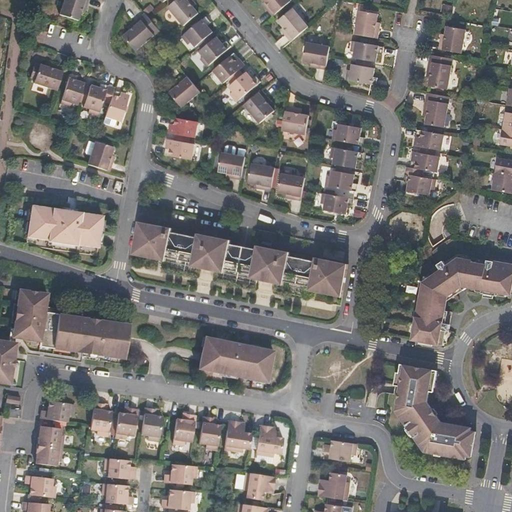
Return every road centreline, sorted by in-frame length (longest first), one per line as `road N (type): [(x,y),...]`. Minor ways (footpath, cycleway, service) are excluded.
road 1 (residential): [(287,408),(51,379),(32,394),(27,421),(5,450),(0,503)]
road 2 (residential): [(371,245),(289,227),(134,164)]
road 3 (residential): [(490,498),(399,482),(376,433),(308,421)]
road 4 (residential): [(225,0),(289,77),(376,109),(391,124)]
road 5 (residential): [(115,289),(308,330)]
road 6 (residential): [(111,0),(100,47),(144,89),(134,164)]
road 7 (residential): [(134,164),(115,289)]
road 8 (residential): [(391,124),(371,245)]
road 9 (residential): [(0,251),(115,289)]
